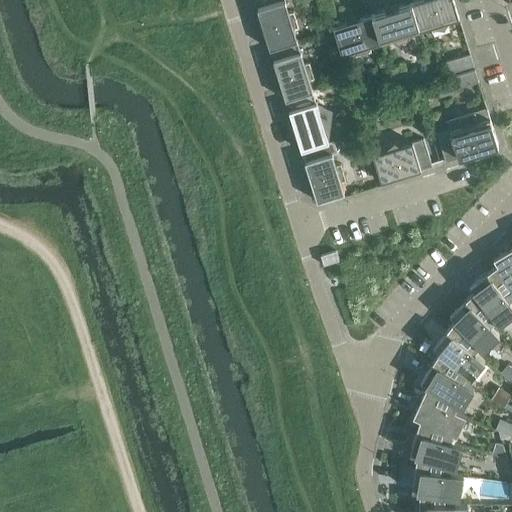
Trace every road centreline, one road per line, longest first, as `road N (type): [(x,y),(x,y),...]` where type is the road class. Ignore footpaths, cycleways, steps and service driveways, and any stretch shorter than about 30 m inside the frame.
road 1 (track): [(141,511),(66,279),(37,244),(0,226)]
road 2 (unclassified): [(307,228),(237,0)]
road 3 (unclassified): [(370,365),(511,207)]
road 4 (unclassified): [(307,228),(346,357),(370,365)]
road 5 (unclassified): [(374,511),(364,479),(370,365)]
